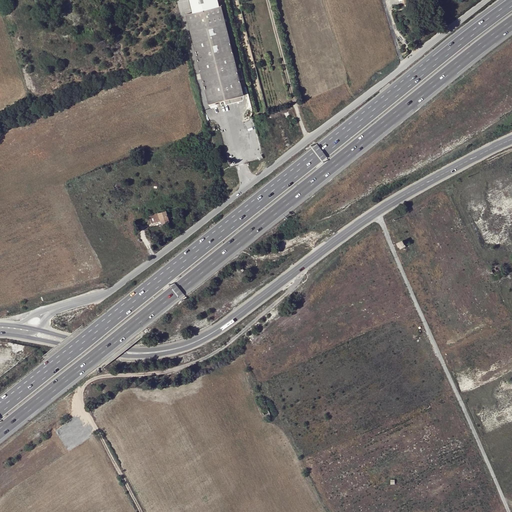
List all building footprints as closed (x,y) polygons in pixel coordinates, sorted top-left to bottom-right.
[(189,0),(193,13),(219,6),(217,0),(189,0)] [(219,6),(193,13),(186,15),(209,104),(243,95),(239,76),(237,71),(221,6),(219,6)] [(166,211),(149,216),(150,220),(151,224),(161,221),(162,224),(169,222),(168,218),(171,218),(169,214),(167,215),(166,211)] [(403,240),(397,243),(400,249),(406,246),(403,240)] [(499,266),(491,269),(495,278),(503,275),(499,266)] [(267,408),(262,411),(265,419),(271,416),(267,408)]
